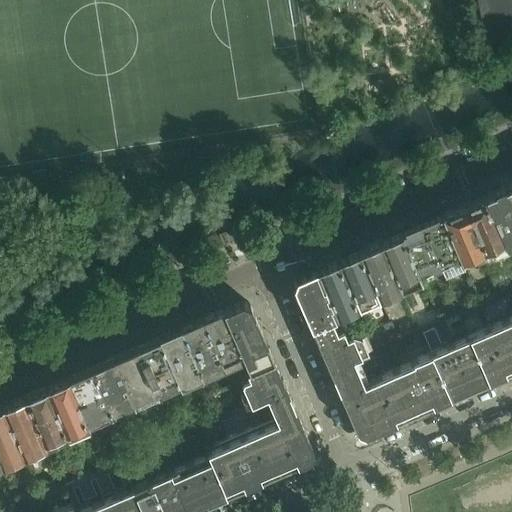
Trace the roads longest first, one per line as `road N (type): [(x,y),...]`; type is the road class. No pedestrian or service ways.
road 1 (residential): [(0,382),(261,270)]
road 2 (residential): [(261,270),(511,162)]
road 3 (residential): [(346,466),(261,270)]
road 4 (residential): [(346,466),(511,397)]
road 5 (residential): [(234,511),(346,466)]
